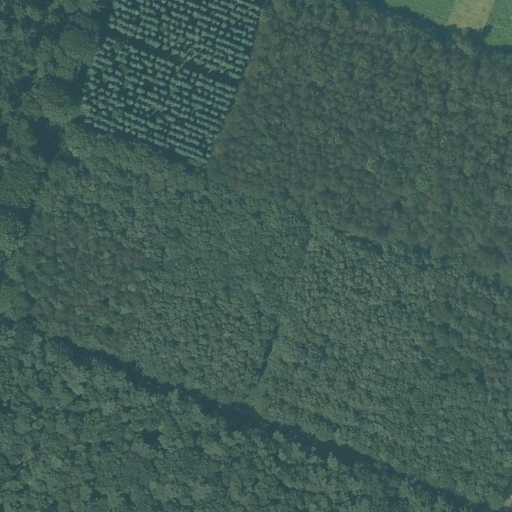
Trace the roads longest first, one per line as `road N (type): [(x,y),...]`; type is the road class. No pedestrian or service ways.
road 1 (unknown): [(493,511),(0,325)]
road 2 (track): [(95,0),(0,250)]
